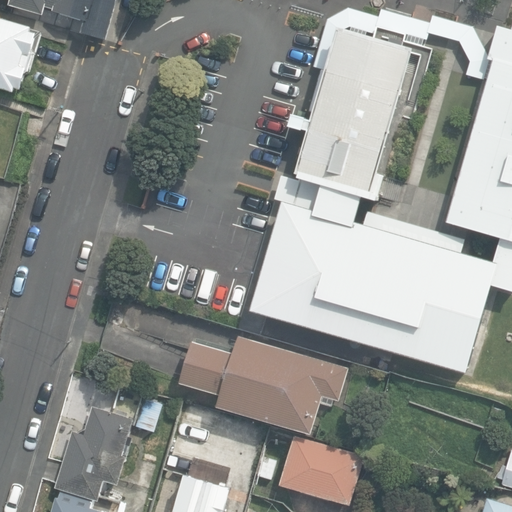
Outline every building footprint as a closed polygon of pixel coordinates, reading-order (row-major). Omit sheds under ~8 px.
[(83,33),(107,40),(118,0),(11,0),(10,5),(45,16),(47,7),(55,9),(54,13),(86,22),(83,33)] [(309,170),(381,192),(386,177),(387,174),(385,174),(402,115),(421,46),(436,50),(437,47),(429,45),(432,33),(463,41),(474,60),(470,74),(483,78),(493,80),(500,58),(494,57),(477,25),(435,14),(433,21),(384,8),(382,15),(351,6),(330,18),(316,66),(325,68),(313,110),(321,112),(319,118),(302,111),(298,124),(311,129),(312,127),(317,128),(304,172),(308,173),(309,170)] [(33,33),(35,28),(0,17),(0,88),(16,93),(17,88),(23,90),(28,73),(32,74),(38,54),(34,53),(39,35),(33,33)] [(507,235),(511,236),(511,25),(504,24),(494,57),(500,58),(493,80),(453,220),(507,235)] [(0,111),(0,129),(23,136),(29,114),(1,106),(0,111)] [(381,192),(309,170),(308,173),(306,181),(288,175),(282,196),(291,199),(258,309),(473,373),(499,288),(511,291),(511,236),(507,235),(499,260),(465,250),(469,238),(370,209),(366,222),(362,220),(368,200),(367,200),(368,194),(384,199),(385,193),(381,192)] [(221,406),(315,433),(323,403),(334,406),(336,399),(337,399),(342,400),(351,367),(240,335),(235,352),(195,340),(183,383),(224,395),(221,406)] [(58,487),(63,489),(102,499),(103,495),(107,481),(121,485),(129,456),(126,455),(136,419),(94,407),(86,435),(75,431),(58,487)] [(282,485),(351,505),(365,455),(296,436),(282,485)] [(273,479),(279,460),(265,456),(260,475),(273,479)] [(150,489),(154,472),(141,469),(137,486),(150,489)] [(120,511),(123,501),(103,495),(102,499),(63,489),(60,498),(58,497),(53,511),(120,511)] [(511,511),(511,502),(491,497),(486,511),(511,511)]
